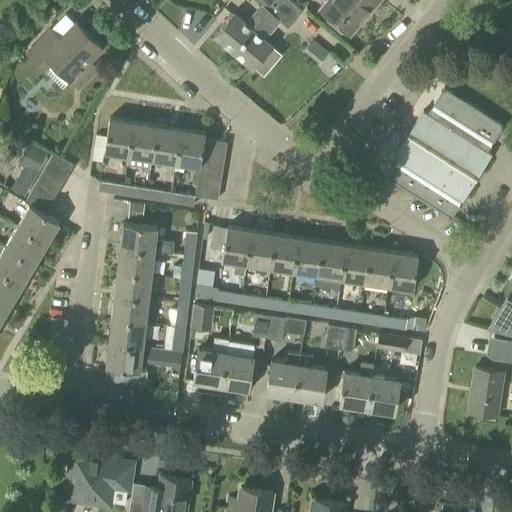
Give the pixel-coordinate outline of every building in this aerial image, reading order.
[(234,53),(276,0),(254,0),(261,5),(246,23),(232,12),(212,35),(234,53)] [(273,46),(264,39),(280,21),(287,27),(302,10),(290,0),(276,0),(234,53),(253,69),(254,67),(263,75),(275,61),(266,53),(273,46)] [(325,0),(318,8),(350,35),(379,0),(325,0)] [(101,47),(76,22),(59,39),(50,30),(27,53),(44,69),(51,61),(78,87),(97,68),(88,60),(101,47)] [(502,125),(443,88),(427,113),(422,111),(411,129),(414,130),(407,141),(405,139),(393,157),(398,160),(387,177),(450,217),(473,180),(470,178),(475,172),(477,173),(490,154),(486,151),(502,125)] [(127,155),(133,121),(109,117),(104,151),(127,155)] [(151,158),(157,125),(133,121),(127,155),(151,158)] [(175,162),(181,129),(157,125),(151,158),(175,162)] [(199,166),(200,161),(202,150),(204,138),(205,133),(181,129),(175,162),(199,166)] [(204,138),(202,150),(225,153),(227,142),(204,138)] [(24,196),(47,157),(44,155),(46,151),(29,141),(16,163),(23,167),(10,188),(24,196)] [(202,150),(200,161),(223,165),(225,153),(202,150)] [(48,162),(68,174),(74,164),(54,152),(48,162)] [(199,166),(198,173),(221,176),(223,165),(200,161),(199,166)] [(68,174),(48,162),(42,172),(62,184),(68,174)] [(127,164),(123,185),(133,186),(135,178),(137,178),(138,166),(127,164)] [(56,194),(62,184),(42,172),(36,181),(56,194)] [(198,173),(196,184),(219,188),(221,176),(198,173)] [(56,194),(36,181),(30,191),(50,203),(56,194)] [(122,194),(123,185),(99,181),(98,190),(122,194)] [(195,196),(218,199),(219,188),(196,184),(194,196),(195,196)] [(145,197),(147,189),(133,186),(123,185),(122,194),(145,197)] [(169,201),(171,192),(147,189),(145,197),(169,201)] [(50,203),(30,191),(24,201),(30,205),(45,213),(50,203)] [(193,205),(195,196),(194,196),(171,192),(169,201),(193,205)] [(145,203),(130,201),(128,218),(143,219),(145,203)] [(59,222),(45,213),(30,205),(17,226),(46,243),(59,222)] [(120,247),(153,251),(172,253),(174,240),(155,238),(156,226),(123,222),(120,247)] [(243,262),(249,229),(226,225),(221,259),(234,261),(233,273),(244,274),(245,263),(243,262)] [(34,263),(46,243),(17,226),(5,246),(34,263)] [(269,266),(274,233),(249,229),(243,262),(245,263),(269,266)] [(183,254),(194,256),(197,231),(193,231),(185,230),(183,254)] [(292,270),(298,237),(274,233),(269,266),(292,270)] [(317,274),(322,240),(298,237),(292,270),(317,274)] [(342,278),(347,244),(322,240),(317,274),(342,278)] [(364,281),(369,248),(347,244),(342,278),(364,281)] [(0,271),(22,284),(34,263),(5,246),(0,255),(0,271)] [(150,275),(153,251),(120,247),(117,271),(150,275)] [(388,285),(393,251),(369,248),(364,281),(388,285)] [(393,251),(388,285),(412,289),(418,255),(393,251)] [(191,279),(194,256),(183,254),(182,266),(173,265),(172,277),(180,278),(191,279)] [(0,300),(9,306),(22,284),(0,271),(0,300)] [(148,298),(150,275),(117,271),(114,294),(148,298)] [(188,303),(191,279),(180,278),(177,302),(188,303)] [(220,301),(222,290),(217,289),(217,287),(195,283),(194,296),(220,301)] [(247,305),(248,294),(222,290),(220,301),(247,305)] [(145,322),(148,298),(114,294),(111,318),(145,322)] [(273,309),(275,298),(248,294),(247,305),(273,309)] [(299,313),(301,302),(275,298),(273,309),(299,313)] [(0,321),(9,306),(0,300),(0,321)] [(185,327),(188,303),(177,302),(174,325),(185,327)] [(211,329),(214,305),(192,302),(189,326),(211,329)] [(326,317),(328,306),(301,302),(299,313),(326,317)] [(352,321),(354,310),(328,306),(326,317),(352,321)] [(378,325),(380,314),(354,310),(352,321),(378,325)] [(265,338),(269,315),(256,313),(252,336),(265,338)] [(380,314),(378,325),(405,329),(407,318),(380,314)] [(269,315),(265,338),(281,341),(283,332),(303,335),(306,319),(284,316),(284,317),(269,315)] [(142,346),(145,322),(111,318),(108,343),(142,347),(142,346)] [(338,349),(342,326),(327,324),(324,347),(338,349)] [(185,327),(174,325),(174,326),(166,325),(163,348),(171,349),(181,351),(182,351),(185,327)] [(342,326),(338,349),(352,351),(356,328),(342,326)] [(419,353),(421,339),(379,332),(376,347),(419,353)] [(511,339),(497,338),(495,350),(511,352),(511,339)] [(227,340),(227,343),(226,352),(225,352),(220,384),(247,389),(254,344),(227,340)] [(225,352),(226,352),(227,343),(214,341),(213,350),(198,347),(192,380),(220,384),(225,352)] [(139,369),(142,347),(108,343),(106,366),(127,369),(139,370),(139,369)] [(171,349),(152,347),(142,346),(141,353),(151,354),(150,362),(170,364),(171,357),(180,358),(181,351),(171,349)] [(293,396),(300,354),(287,351),(285,361),(271,359),(266,391),(293,396)] [(300,354),(293,396),(321,400),(326,367),(310,365),(312,356),(300,354)] [(370,374),(372,365),(372,363),(360,361),(358,372),(344,370),(339,403),(366,407),(371,374),(370,374)] [(371,374),(366,407),(394,412),(399,379),(385,377),(386,368),(372,365),(370,374),(371,374)] [(415,367),(402,373),(407,384),(420,379),(415,367)] [(496,416),(502,371),(474,367),(467,412),(496,416)] [(125,505),(131,463),(72,454),(65,498),(109,505),(109,503),(125,505)] [(184,511),(190,480),(160,475),(156,503),(130,499),(127,511),(184,511)] [(269,511),(272,493),(240,488),(238,500),(229,498),(226,511),(269,511)] [(342,511),(344,504),(312,499),(309,511),(342,511)]
